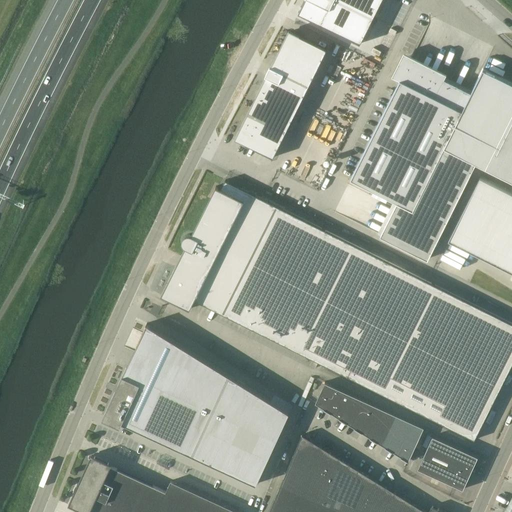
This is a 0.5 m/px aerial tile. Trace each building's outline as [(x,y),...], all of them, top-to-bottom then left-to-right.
[(302,0),(293,18),(348,48),(373,0),(302,0)] [(289,31),(235,140),(272,158),(326,50),(289,31)] [(380,238),(426,261),(475,163),(511,181),(511,84),(483,70),(471,93),(443,79),(446,74),(403,53),(391,77),(400,81),(351,179),(397,202),(380,238)] [(183,251),(485,417),(511,362),(511,337),(224,177),(183,251)] [(511,192),(480,177),(449,239),(511,270),(511,192)] [(148,333),(108,419),(250,487),(282,413),(148,333)] [(312,403),(407,459),(421,426),(322,381),(312,403)] [(428,511),(426,511),(302,435),(268,511),(444,511),(439,509),(432,506),(431,506),(428,511)] [(478,457),(432,436),(417,469),(463,489),(478,457)] [(165,495),(90,460),(68,509),(74,511),(228,511),(171,484),(165,495)]
